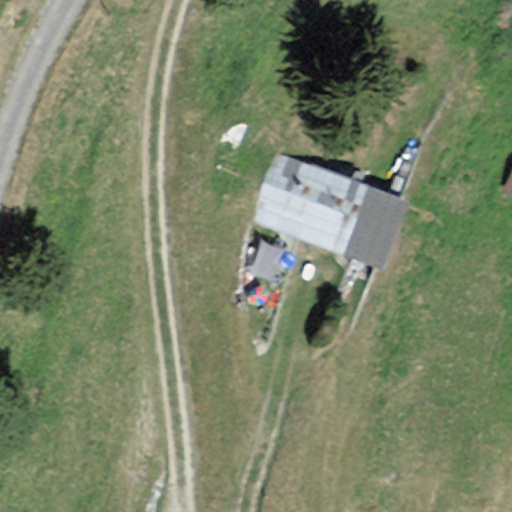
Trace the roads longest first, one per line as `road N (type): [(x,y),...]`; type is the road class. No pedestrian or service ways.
road 1 (track): [(183,511),(156,241),(155,109),(177,0)]
road 2 (track): [(294,306),(246,511)]
road 3 (unclassified): [(0,160),(38,57),(71,0)]
